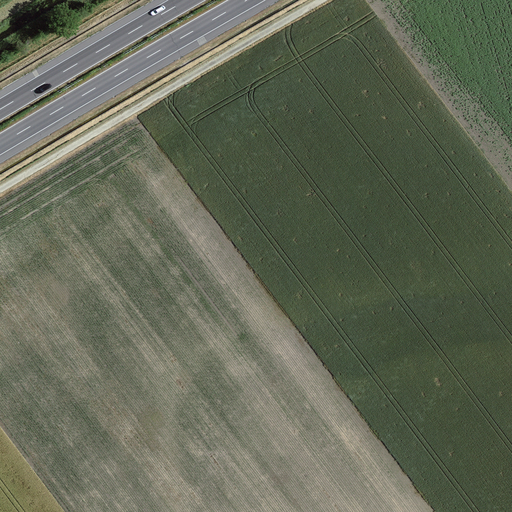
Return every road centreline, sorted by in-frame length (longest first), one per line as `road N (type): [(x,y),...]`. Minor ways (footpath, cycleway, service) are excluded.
road 1 (track): [(322,0),(0,189)]
road 2 (motorway): [(0,144),(247,0)]
road 3 (motorway): [(186,0),(0,109)]
